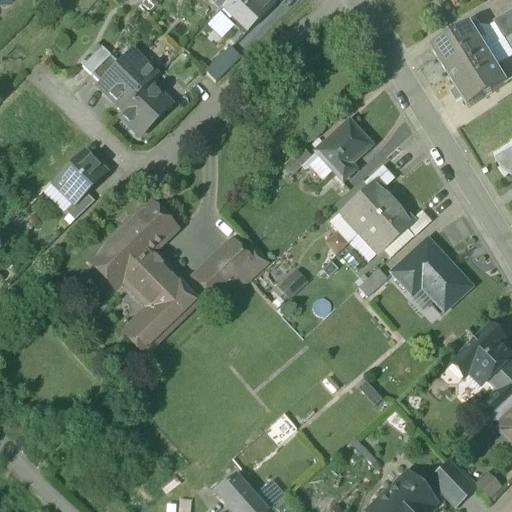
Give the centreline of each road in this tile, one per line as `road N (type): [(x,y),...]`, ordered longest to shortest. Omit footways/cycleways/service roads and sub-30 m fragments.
road 1 (residential): [(501,246),(360,0)]
road 2 (residential): [(343,0),(223,92),(149,167)]
